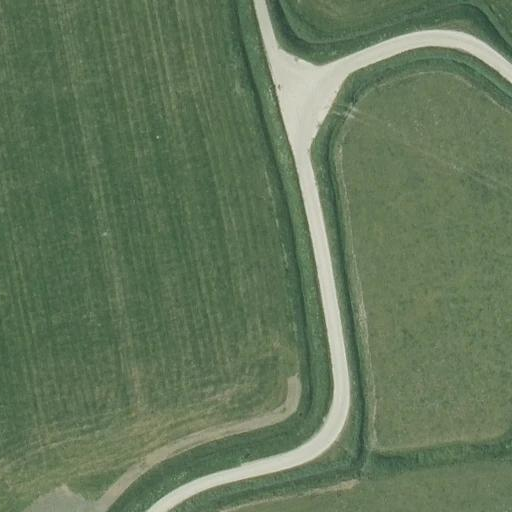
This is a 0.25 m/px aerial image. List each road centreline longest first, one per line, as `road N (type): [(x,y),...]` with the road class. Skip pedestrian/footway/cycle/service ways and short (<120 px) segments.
road 1 (unclassified): [(157,511),(210,482),(304,455),(338,422),(342,396),(316,218),(284,95)]
road 2 (unclassified): [(284,95),(399,44),(447,39),(511,75)]
